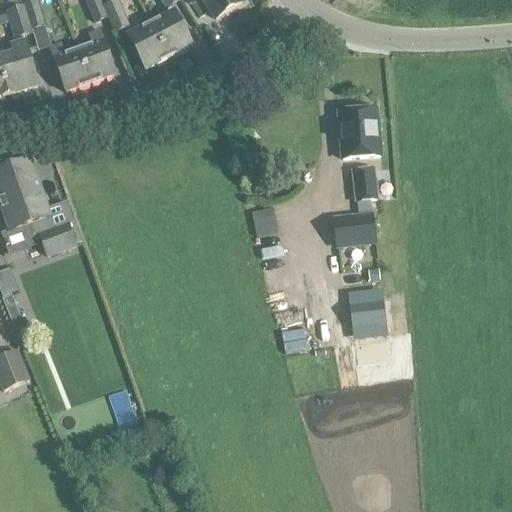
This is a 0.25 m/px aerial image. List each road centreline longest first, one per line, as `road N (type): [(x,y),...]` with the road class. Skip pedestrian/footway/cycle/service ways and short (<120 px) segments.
road 1 (residential): [(0,136),(96,125),(188,94),(257,54),(304,6)]
road 2 (tertiary): [(511,36),(389,40),(339,27),(304,6)]
